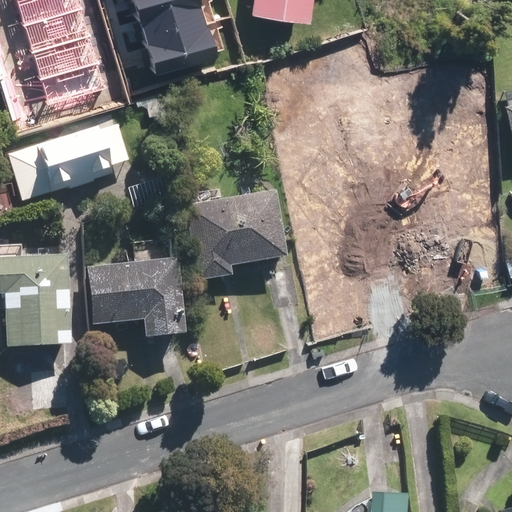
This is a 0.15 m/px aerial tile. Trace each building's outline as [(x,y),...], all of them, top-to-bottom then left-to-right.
[(64,0),(0,0),(0,13),(4,21),(0,23),(12,45),(72,13),(64,0)] [(195,29),(206,26),(196,0),(138,0),(126,4),(150,77),(205,59),(195,29)] [(312,0),(260,0),(260,4),(311,11),(312,0)] [(511,106),(500,110),(510,150),(511,149),(511,106)] [(471,132),(431,121),(406,206),(474,225),(482,200),(454,192),(471,132)] [(102,129),(6,160),(20,202),(116,171),(102,129)] [(291,189),(322,211),(344,260),(383,243),(355,183),(317,155),(291,189)] [(260,201),(180,214),(190,278),(218,274),(217,267),(269,259),(260,201)] [(436,224),(412,229),(419,267),(444,263),(436,224)] [(58,262),(0,264),(0,344),(61,343),(58,262)] [(162,267),(79,273),(83,325),(134,321),(135,339),(167,337),(162,267)]
